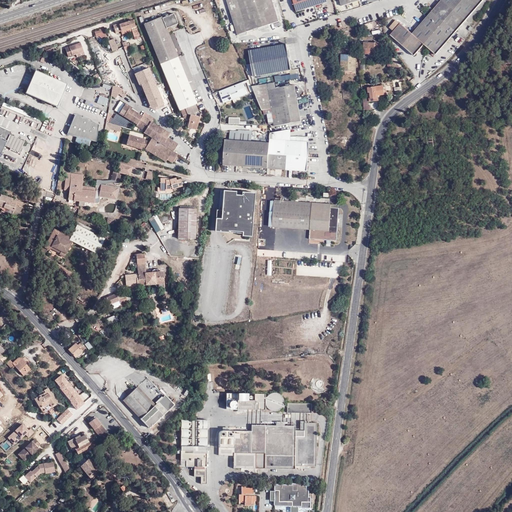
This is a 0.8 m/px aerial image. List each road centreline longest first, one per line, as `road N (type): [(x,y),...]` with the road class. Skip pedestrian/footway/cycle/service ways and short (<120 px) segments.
road 1 (tertiary): [(370,191),(327,511)]
road 2 (primary): [(0,289),(29,312),(187,499)]
road 3 (residential): [(328,183),(204,173),(199,150),(217,112),(189,43)]
road 4 (residential): [(328,183),(307,29),(405,0)]
road 5 (tertiary): [(502,0),(461,59),(386,118),(370,191)]
